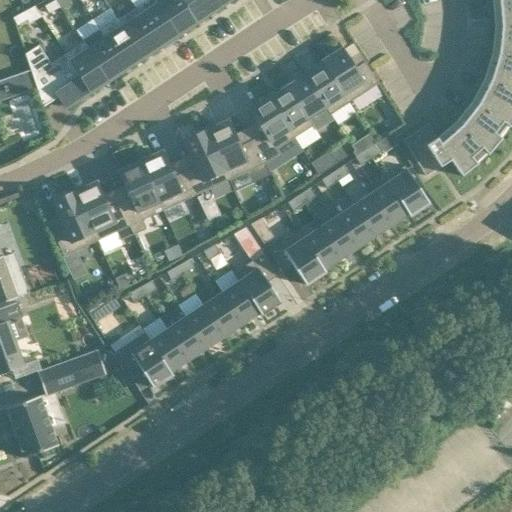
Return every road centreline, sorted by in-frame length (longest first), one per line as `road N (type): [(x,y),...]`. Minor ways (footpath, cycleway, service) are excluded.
road 1 (residential): [(42,511),(507,207)]
road 2 (residential): [(0,182),(105,134),(315,0)]
